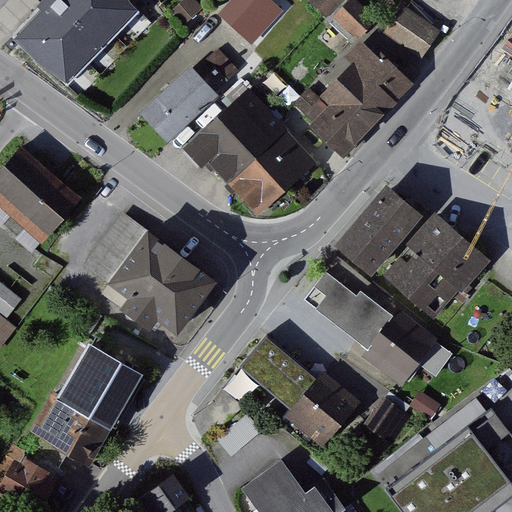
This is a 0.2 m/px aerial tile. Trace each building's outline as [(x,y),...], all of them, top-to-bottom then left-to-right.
[(139,8),(130,0),(49,0),(14,37),(66,86),(139,8)] [(209,5),(203,0),(189,0),(179,10),(192,23),(209,5)] [(267,18),(245,0),(239,0),(223,20),(249,41),(267,18)] [(349,0),(314,0),(331,18),(349,0)] [(376,18),(357,0),(354,0),(337,18),(358,37),(376,18)] [(446,34),(410,7),(392,31),(428,58),(446,34)] [(352,58),(358,64),(328,96),(316,85),(300,103),(320,121),(317,125),(351,155),(417,83),(369,40),(352,58)] [(224,94),(197,66),(146,114),(173,142),(224,94)] [(325,164),(259,90),(231,115),(269,158),(297,189),(325,164)] [(239,185),(269,158),(231,115),(198,145),(236,187),(239,185)] [(86,200),(21,146),(0,171),(0,202),(50,243),(86,200)] [(267,216),(297,189),(269,158),(239,185),(267,216)] [(420,208),(390,183),(339,242),(369,267),(420,208)] [(120,281),(157,232),(132,213),(95,262),(120,281)] [(415,291),(463,236),(436,213),(388,268),(415,291)] [(162,329),(169,321),(188,335),(229,280),(160,228),(157,232),(120,281),(119,283),(138,298),(132,306),(162,329)] [(490,259),(463,236),(415,291),(442,315),(490,259)] [(441,332),(341,257),(306,303),(406,378),(441,332)] [(0,278),(0,307),(9,314),(23,295),(0,278)] [(19,330),(0,314),(0,346),(4,349),(19,330)] [(332,448),(370,401),(328,367),(322,373),(277,336),(244,377),(332,448)] [(59,502),(85,459),(100,468),(155,374),(97,340),(16,477),(59,502)] [(412,415),(385,396),(367,424),(394,442),(412,415)] [(486,511),(511,492),(511,435),(493,411),(388,493),(402,511),(486,511)] [(265,429),(251,413),(222,438),(236,454),(265,429)] [(329,511),(287,456),(245,488),(262,511),(329,511)] [(129,511),(201,511),(179,478),(129,511)]
